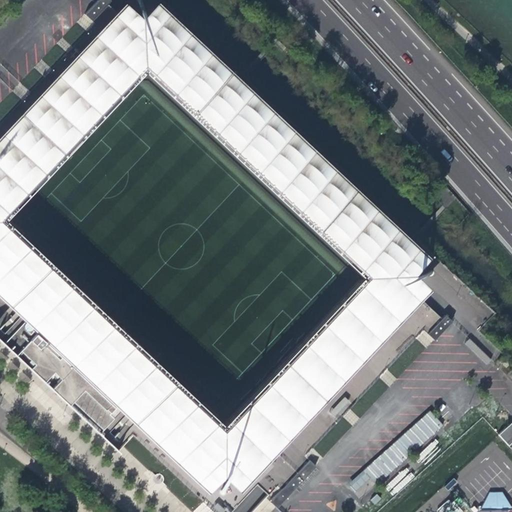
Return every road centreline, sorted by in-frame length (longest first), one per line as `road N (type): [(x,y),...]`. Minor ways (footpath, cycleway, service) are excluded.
road 1 (motorway): [(304,0),(511,228)]
road 2 (motorway): [(477,133),(354,0)]
